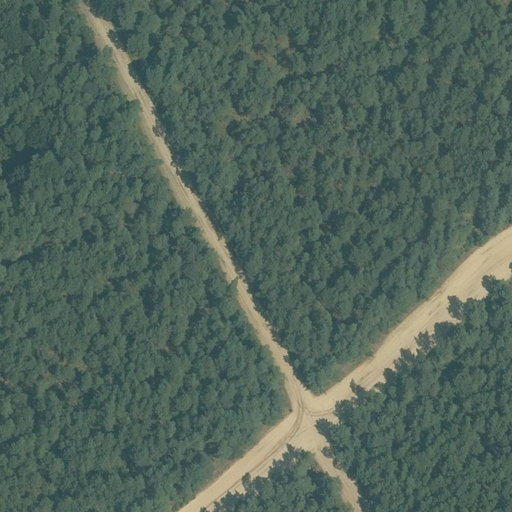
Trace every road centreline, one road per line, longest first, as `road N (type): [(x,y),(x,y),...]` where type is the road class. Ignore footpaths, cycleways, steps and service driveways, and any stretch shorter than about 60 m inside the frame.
road 1 (track): [(86,0),(358,511)]
road 2 (track): [(208,511),(511,255)]
